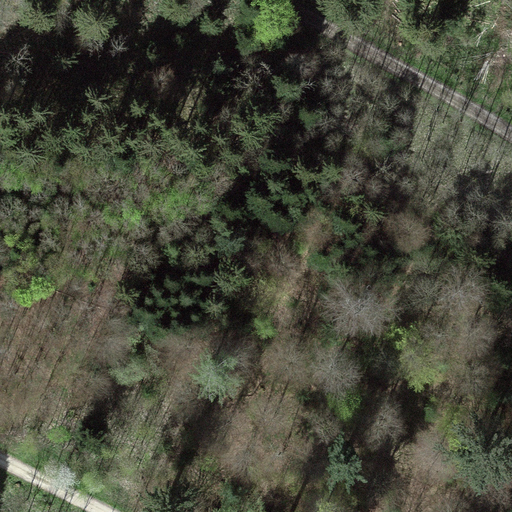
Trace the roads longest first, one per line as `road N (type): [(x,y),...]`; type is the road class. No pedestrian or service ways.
road 1 (track): [(274,0),(511,141)]
road 2 (track): [(113,511),(0,458)]
